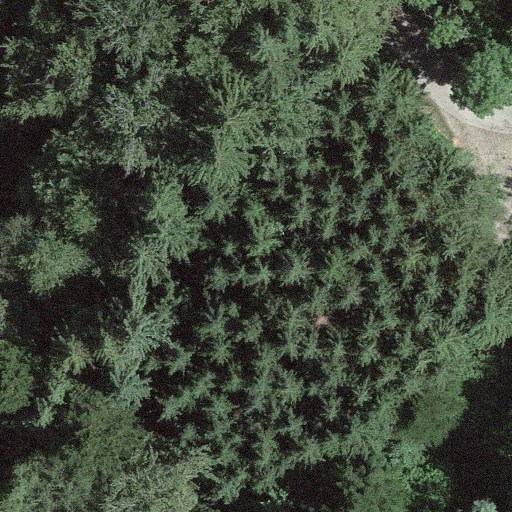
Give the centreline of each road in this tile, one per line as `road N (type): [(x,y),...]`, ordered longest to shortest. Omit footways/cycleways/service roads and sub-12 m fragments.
road 1 (track): [(511,108),(462,102),(413,64),(374,0)]
road 2 (track): [(462,102),(511,222)]
